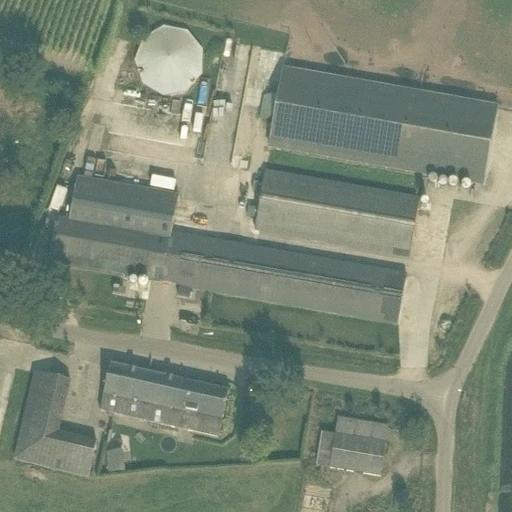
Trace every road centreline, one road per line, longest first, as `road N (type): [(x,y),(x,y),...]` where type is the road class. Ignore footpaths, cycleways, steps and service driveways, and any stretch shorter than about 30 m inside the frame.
road 1 (unclassified): [(452,406),(0,326)]
road 2 (unclassified): [(452,406),(511,285)]
